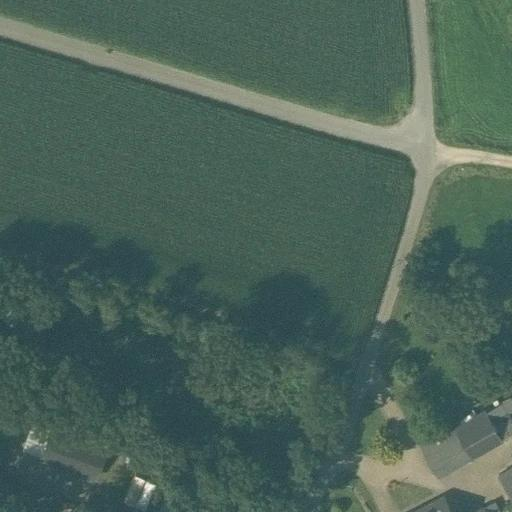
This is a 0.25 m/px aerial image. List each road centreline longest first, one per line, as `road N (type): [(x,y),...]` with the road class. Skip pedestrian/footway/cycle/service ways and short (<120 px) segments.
road 1 (unclassified): [(425,145),(0,27)]
road 2 (unclassified): [(425,145),(421,186),(368,363),(326,476),(300,511)]
road 3 (unclassified): [(414,0),(425,145)]
